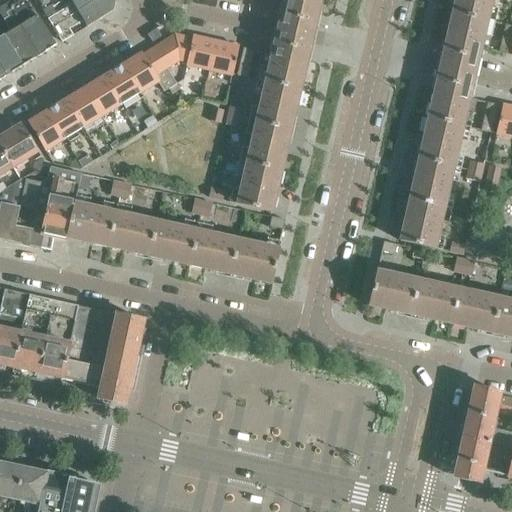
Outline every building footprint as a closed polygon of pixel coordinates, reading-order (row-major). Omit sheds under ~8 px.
[(6,3),(12,14),(38,57),(45,53),(46,53),(56,46),(37,16),(29,21),(18,5),(17,6),(13,0),(2,0),(5,4),(6,3)] [(34,0),(38,5),(39,5),(43,12),(51,7),(53,6),(49,0),(34,0)] [(68,0),(71,4),(55,14),(51,7),(43,12),(48,20),(48,21),(52,28),(97,0),(68,0)] [(110,0),(97,0),(52,28),(61,43),(72,36),(67,29),(81,21),(86,28),(113,12),(114,6),(110,0)] [(279,23),(296,27),(294,34),(313,38),(317,15),(320,0),(275,0),(275,3),(283,5),(279,23)] [(455,0),(453,13),(486,21),(491,0),(455,0)] [(3,36),(22,67),(33,61),(38,57),(12,14),(6,3),(5,4),(0,6),(0,11),(12,31),(3,36)] [(442,61),(459,65),(458,74),(457,75),(473,79),(473,77),(474,74),(480,49),(487,51),(494,22),(486,21),(453,13),(442,61)] [(278,30),(276,40),(272,55),(264,53),(261,68),(269,70),(266,82),(300,89),(313,38),(294,34),(296,27),(279,23),(278,30)] [(511,40),(511,26),(505,25),(498,53),(508,56),(511,40)] [(11,74),(22,67),(3,36),(0,38),(0,68),(5,77),(11,73),(11,74)] [(186,66),(210,71),(216,43),(192,38),(191,43),(186,64),(186,66)] [(165,68),(176,62),(186,64),(191,43),(176,40),(145,59),(154,74),(158,82),(163,91),(168,88),(172,94),(179,89),(165,68)] [(230,83),(232,76),(238,48),(216,43),(210,71),(208,78),(230,83)] [(257,51),(243,48),(237,76),(252,79),(257,51)] [(158,82),(154,74),(145,59),(142,55),(123,66),(139,94),(158,82)] [(468,99),(468,97),(473,79),(457,75),(458,74),(459,65),(442,61),(440,67),(429,118),(462,125),(461,127),(470,129),(473,112),(476,100),(468,99)] [(139,94),(123,66),(104,78),(120,105),(139,94)] [(101,117),(120,105),(104,78),(84,89),(101,117)] [(300,89),(266,82),(266,83),(257,122),(290,130),(294,115),(295,110),(296,106),(300,89)] [(101,117),(84,89),(65,101),(82,128),(101,117)] [(63,140),(82,128),(65,101),(47,112),(63,140)] [(497,105),(483,102),(476,130),(491,133),(497,105)] [(511,137),(511,108),(501,106),(495,134),(511,137)] [(229,116),(243,119),(245,111),(230,108),(229,116)] [(224,111),(213,109),(211,122),(220,124),(224,111)] [(63,140),(47,112),(27,124),(44,152),(63,140)] [(152,115),(142,121),(147,128),(156,122),(152,115)] [(229,116),(227,125),(241,128),(243,119),(229,116)] [(452,166),(461,127),(462,125),(429,118),(419,159),(452,166)] [(285,151),(290,130),(257,122),(248,163),(281,170),(285,155),(285,151)] [(0,137),(0,146),(12,167),(38,152),(21,125),(0,137)] [(0,174),(12,167),(0,146),(0,209),(2,201),(0,197),(0,174)] [(92,163),(88,156),(78,162),(82,168),(82,169),(92,163)] [(42,160),(41,159),(32,164),(32,168),(36,175),(40,172),(42,160)] [(77,171),(82,168),(78,162),(76,159),(69,163),(69,168),(77,171)] [(413,183),(409,199),(443,207),(447,187),(452,166),(419,159),(415,174),(414,179),(413,183)] [(469,162),(467,170),(481,173),(482,165),(469,162)] [(277,187),(281,170),(248,163),(239,204),(271,212),(275,196),(276,192),(277,187)] [(499,169),(489,166),(483,192),(493,194),(499,169)] [(481,173),(467,170),(465,179),(479,182),(481,173)] [(66,240),(67,238),(74,204),(78,186),(52,180),(43,223),(35,221),(33,228),(15,224),(16,219),(18,219),(21,206),(26,181),(24,177),(0,192),(0,197),(2,201),(0,209),(0,239),(51,251),(54,237),(66,240)] [(40,184),(26,181),(21,206),(34,210),(40,184)] [(110,195),(119,197),(122,184),(113,182),(110,195)] [(122,184),(119,197),(128,199),(131,185),(122,184)] [(211,197),(225,200),(227,192),(213,188),(211,197)] [(443,207),(409,199),(406,215),(405,219),(404,224),(400,241),(434,248),(443,207)] [(203,202),(194,200),(191,214),(200,216),(203,202)] [(203,202),(200,216),(208,218),(211,204),(203,202)] [(115,214),(74,204),(67,238),(83,242),(108,247),(115,214)] [(132,253),(149,256),(156,223),(115,214),(108,247),(128,251),(132,253)] [(283,229),(284,220),(271,217),(269,226),(283,229)] [(156,223),(149,256),(169,261),(173,262),(188,266),(196,232),(156,223)] [(237,242),(196,232),(188,266),(200,268),(205,269),(209,270),(230,275),(237,242)] [(237,242),(230,275),(254,280),(271,284),(278,250),(237,242)] [(383,242),(381,252),(394,255),(396,245),(383,242)] [(462,254),(464,246),(449,243),(447,251),(462,254)] [(423,251),(413,249),(411,258),(421,260),(423,251)] [(437,265),(439,256),(426,253),(424,262),(437,265)] [(464,261),(455,259),(452,272),(461,274),(464,261)] [(461,274),(462,274),(470,276),(473,263),(464,261),(461,274)] [(377,272),(369,306),(385,310),(410,315),(417,281),(377,272)] [(417,281),(410,315),(450,324),(457,290),(417,281)] [(0,365),(12,368),(28,295),(3,290),(0,304),(0,365)] [(450,324),(490,333),(497,300),(457,290),(450,324)] [(37,374),(53,300),(28,295),(12,368),(37,374)] [(63,379),(78,307),(77,307),(78,306),(53,300),(37,374),(62,379),(63,379)] [(490,333),(511,337),(511,302),(497,300),(490,333)] [(100,387),(116,316),(78,307),(63,379),(77,380),(100,387)] [(97,399),(124,405),(126,397),(143,321),(116,315),(116,316),(100,387),(97,399)] [(511,449),(511,434),(490,429),(494,413),(498,397),(498,393),(473,387),(468,412),(467,412),(462,438),(511,449)] [(191,403),(197,404),(198,402),(199,402),(201,392),(198,391),(197,394),(193,393),(191,403)] [(511,399),(498,397),(494,413),(511,417),(511,399)] [(248,435),(237,433),(236,439),(247,442),(248,435)] [(511,454),(511,449),(462,438),(456,466),(454,472),(453,478),(479,483),(482,472),(482,471),(507,476),(511,454)] [(0,463),(0,511),(37,511),(39,504),(46,474),(0,463)] [(37,511),(91,511),(97,485),(46,474),(39,504),(37,511)]
